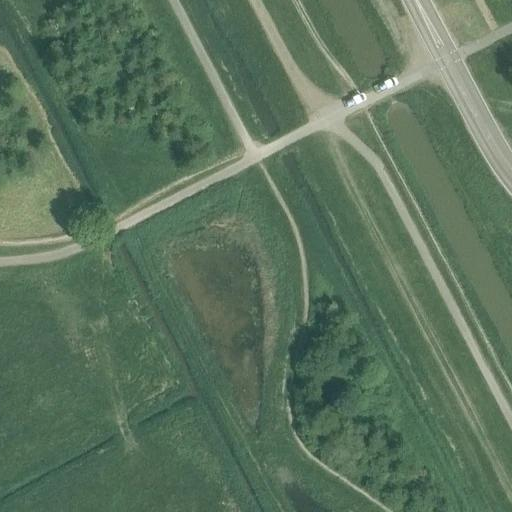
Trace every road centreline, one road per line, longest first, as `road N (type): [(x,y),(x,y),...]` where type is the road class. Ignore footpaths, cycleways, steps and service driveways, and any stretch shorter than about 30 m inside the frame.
road 1 (track): [(511,491),(259,0)]
road 2 (unknown): [(294,0),(363,104),(511,387)]
road 3 (unknown): [(0,245),(77,237),(254,147)]
road 4 (unclassified): [(511,172),(418,0)]
